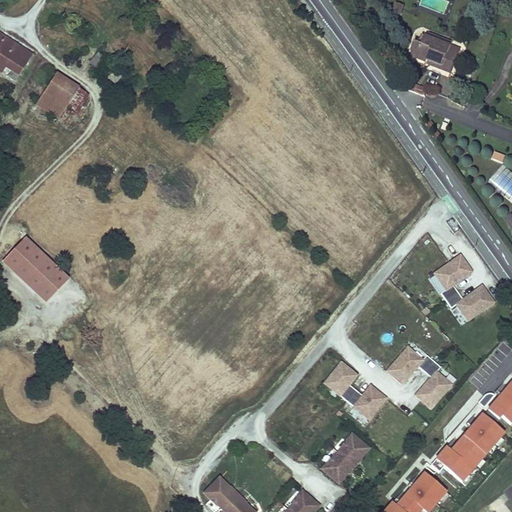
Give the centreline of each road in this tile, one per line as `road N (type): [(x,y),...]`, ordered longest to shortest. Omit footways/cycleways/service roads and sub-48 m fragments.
road 1 (tertiary): [(511,268),(319,0)]
road 2 (track): [(193,480),(172,470),(34,333),(26,297)]
